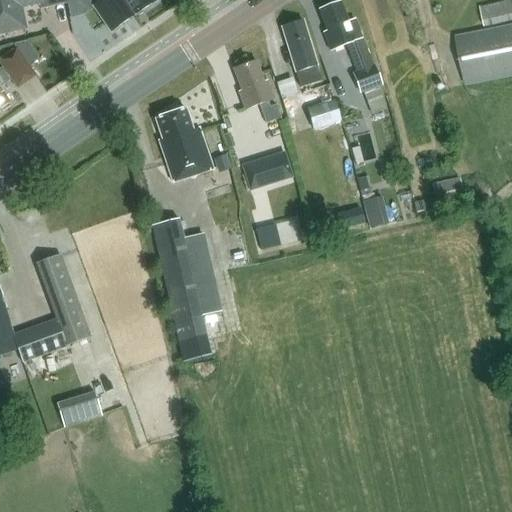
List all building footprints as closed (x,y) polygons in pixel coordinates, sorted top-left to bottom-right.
[(0,0),(0,31),(23,27),(18,6),(38,2),(38,0),(0,0)] [(87,0),(110,33),(133,17),(121,0),(87,0)] [(155,0),(121,0),(133,17),(156,1),(155,0)] [(485,28),(511,22),(511,1),(481,7),(485,28)] [(348,23),(340,2),(319,10),(327,31),(323,33),(330,51),(346,45),(360,40),(353,21),(348,23)] [(282,28),(294,67),(300,88),(321,81),(303,21),(282,28)] [(511,25),(456,36),(465,86),(511,77),(511,25)] [(370,67),(360,40),(346,45),(356,72),(352,74),(359,93),(379,86),(371,66),(370,67)] [(0,107),(8,102),(0,90),(0,87),(11,80),(17,89),(35,76),(16,48),(0,59),(0,63),(3,67),(0,69),(0,107)] [(256,62),(233,70),(241,91),(238,92),(245,110),(260,105),(266,124),(281,119),(276,105),(270,107),(268,102),(274,100),(268,82),(264,83),(256,62)] [(331,102),(326,85),(302,93),(313,131),(341,122),(335,100),(331,102)] [(379,87),(364,92),(371,112),(386,107),(379,87)] [(171,185),(212,170),(198,131),(196,132),(194,126),(192,127),(185,109),(154,121),(161,143),(156,144),(171,185)] [(249,192),(293,179),(285,152),(241,166),(249,192)] [(213,160),(218,174),(231,170),(226,156),(213,160)] [(460,179),(432,185),(437,208),(465,201),(460,179)] [(388,225),(381,198),(362,203),(369,230),(388,225)] [(328,214),(333,232),(354,227),(350,209),(328,214)] [(255,226),(259,249),(300,241),(295,218),(255,226)] [(179,220),(151,226),(182,363),(211,357),(201,317),(222,312),(204,234),(183,239),(179,220)] [(0,355),(18,351),(22,364),(39,358),(38,357),(90,338),(60,255),(36,264),(56,320),(13,335),(0,292),(0,355)] [(101,415),(93,391),(56,403),(64,427),(101,415)]
